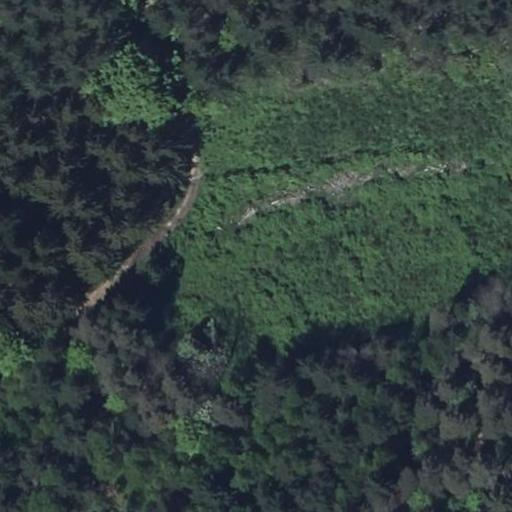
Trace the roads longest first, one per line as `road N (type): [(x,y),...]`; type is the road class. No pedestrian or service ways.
road 1 (track): [(143,0),(186,111),(192,159),(177,205),(0,427)]
road 2 (track): [(123,511),(58,346)]
road 3 (track): [(511,399),(391,511)]
